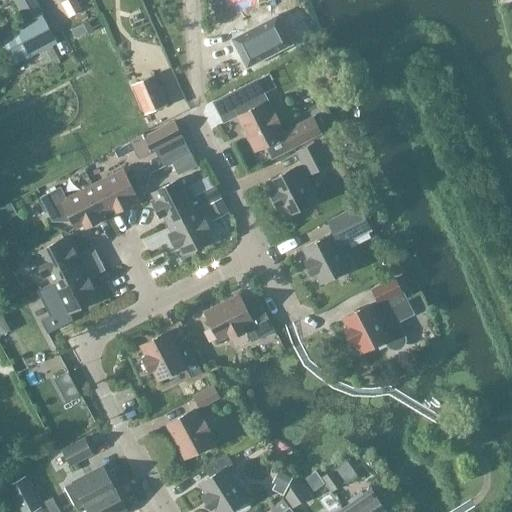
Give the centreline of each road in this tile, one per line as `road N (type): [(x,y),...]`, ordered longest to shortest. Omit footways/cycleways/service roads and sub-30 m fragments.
road 1 (residential): [(174,511),(78,353),(83,339),(150,301)]
road 2 (residential): [(259,253),(182,113)]
